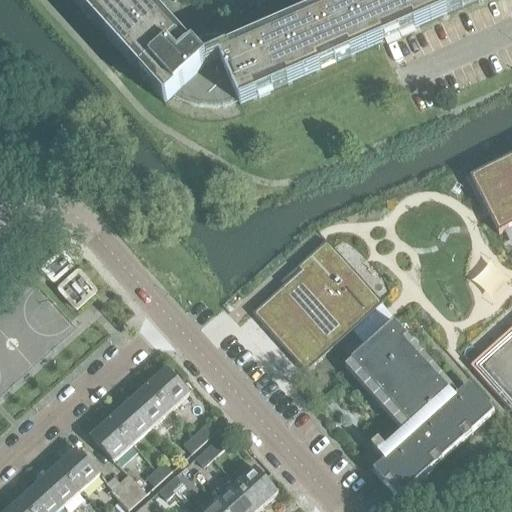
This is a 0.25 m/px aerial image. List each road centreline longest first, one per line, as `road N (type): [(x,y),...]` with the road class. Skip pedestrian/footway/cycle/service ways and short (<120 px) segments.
road 1 (residential): [(340,511),(170,320)]
road 2 (residential): [(0,476),(170,320)]
road 3 (residential): [(170,320),(59,207),(26,207)]
road 4 (residential): [(511,32),(398,81)]
